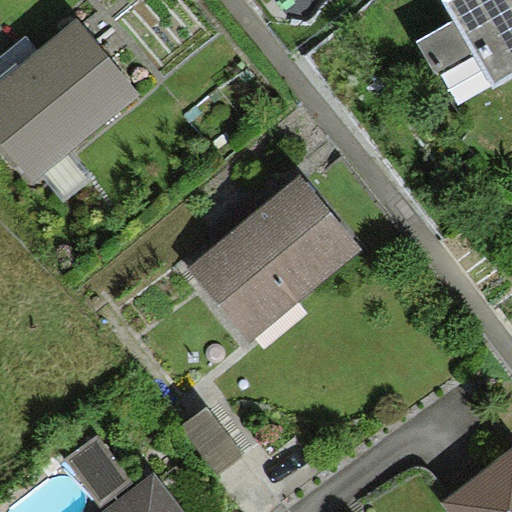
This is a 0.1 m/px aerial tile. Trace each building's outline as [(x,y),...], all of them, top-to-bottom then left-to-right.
[(511,0),(450,0),(436,8),(486,96),(511,81),(511,0)] [(0,145),(31,184),(134,102),(74,28),(0,86),(0,145)] [(289,168),(180,255),(238,328),(348,242),(289,168)] [(82,431),(56,453),(88,490),(114,468),(82,431)] [(511,511),(511,453),(500,438),(444,483),(467,511),(511,511)] [(158,511),(133,480),(93,511),(158,511)]
